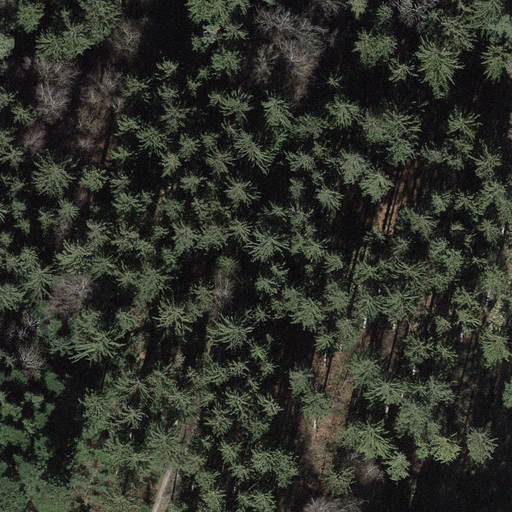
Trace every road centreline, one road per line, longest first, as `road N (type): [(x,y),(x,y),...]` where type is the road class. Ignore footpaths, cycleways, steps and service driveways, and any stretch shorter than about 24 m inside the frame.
road 1 (track): [(157,511),(307,122),(325,58),(320,0)]
road 2 (track): [(320,74),(479,149),(511,178)]
